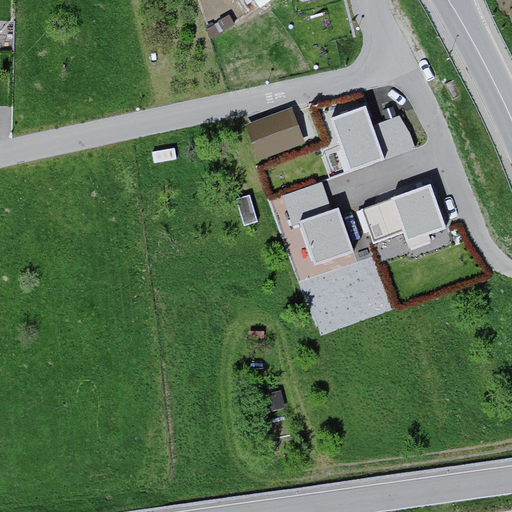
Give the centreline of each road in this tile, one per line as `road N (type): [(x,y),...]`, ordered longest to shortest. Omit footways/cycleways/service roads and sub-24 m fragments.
road 1 (residential): [(373,0),(385,59),(349,84),(0,159)]
road 2 (track): [(511,446),(181,493)]
road 3 (track): [(385,59),(413,81),(472,223),(489,254),(511,269)]
road 4 (tertiary): [(306,511),(511,484)]
road 5 (tertiary): [(447,0),(511,123)]
